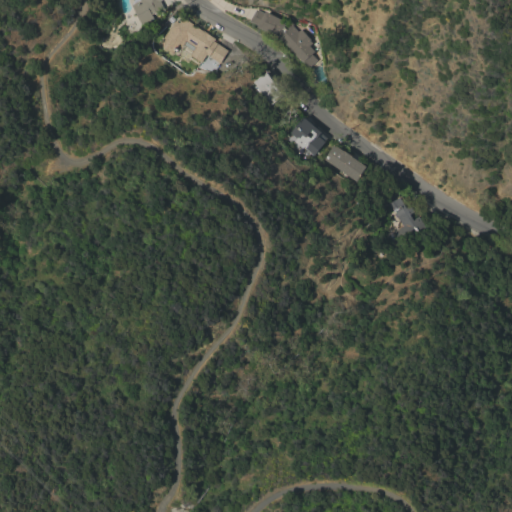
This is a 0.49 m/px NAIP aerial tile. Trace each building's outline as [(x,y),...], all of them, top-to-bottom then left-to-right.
[(161,0),(160,1),(164,8),(152,14),(155,19),(142,26),(132,5),(142,0),(161,0)] [(264,13),(265,11),(284,21),(283,23),(288,28),(291,24),(298,32),(300,29),(310,40),(309,41),(312,43),(309,46),(314,52),(311,54),(317,60),(309,67),(304,61),(303,62),(277,35),(276,36),(257,27),(258,26),(249,21),(255,9),(264,13)] [(176,20),(179,23),(184,17),(202,30),(202,29),(216,39),(214,41),(228,51),(219,64),(206,54),(201,62),(190,55),(196,47),(186,40),(182,46),(179,43),(171,54),(158,44),(170,26),(171,27),(176,20)] [(267,72),(284,95),(271,105),(254,82),(267,72)] [(324,141),(325,142),(316,155),(306,148),(307,147),(304,145),(302,148),(300,146),(301,150),(296,151),(295,146),(298,145),(294,141),(296,139),(290,133),(303,117),(321,133),(321,134),(326,139),(324,141)] [(357,182),(324,159),(334,144),(344,151),(345,150),(353,156),(352,157),(367,167),(357,182)] [(407,207),(410,205),(414,212),(409,214),(413,221),(415,219),(414,218),(419,216),(425,228),(418,232),(418,233),(399,244),(392,232),(403,226),(390,203),(402,197),(407,207)]
